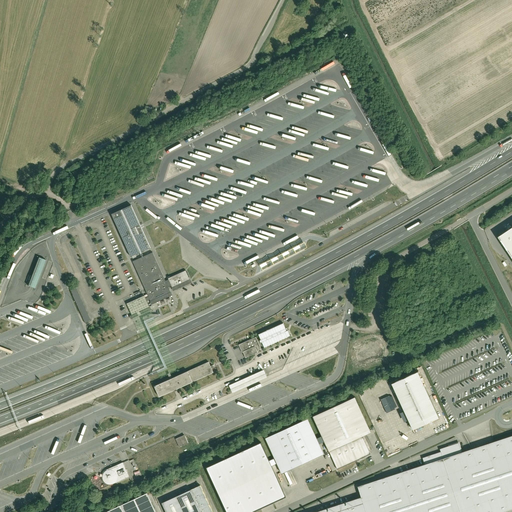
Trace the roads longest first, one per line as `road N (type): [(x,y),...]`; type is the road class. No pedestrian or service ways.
road 1 (motorway): [(511,151),(216,313),(0,406)]
road 2 (unclassified): [(0,227),(61,168),(250,65),(284,0)]
road 3 (unclassified): [(511,405),(284,511)]
road 4 (motorway): [(0,432),(158,366),(200,334)]
road 5 (motorway): [(0,419),(200,334)]
road 6 (motorway): [(200,334),(369,249)]
road 7 (motorway): [(369,249),(511,166)]
